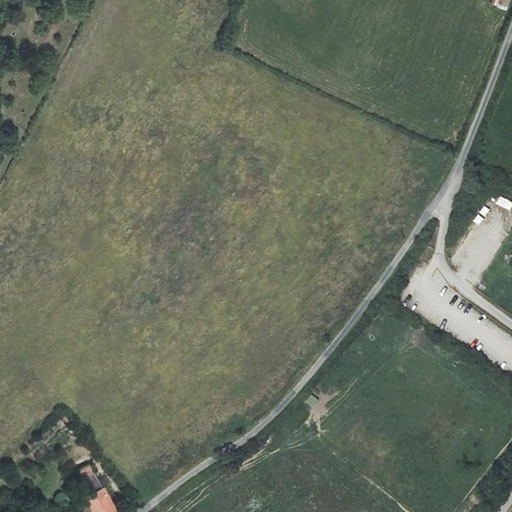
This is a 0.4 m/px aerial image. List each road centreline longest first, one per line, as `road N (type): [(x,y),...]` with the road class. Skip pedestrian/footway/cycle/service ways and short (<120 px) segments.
road 1 (unclassified): [(141,511),(288,398),(445,188)]
road 2 (unclassified): [(445,188),(511,29)]
road 3 (unclassified): [(445,188),(442,263),(511,326)]
